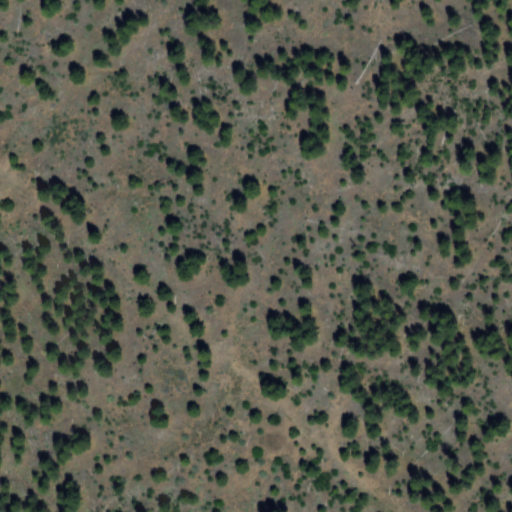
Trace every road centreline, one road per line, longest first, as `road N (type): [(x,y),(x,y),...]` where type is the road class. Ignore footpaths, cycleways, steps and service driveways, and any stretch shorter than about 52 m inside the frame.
road 1 (track): [(215,345),(0,167)]
road 2 (track): [(396,511),(215,345)]
